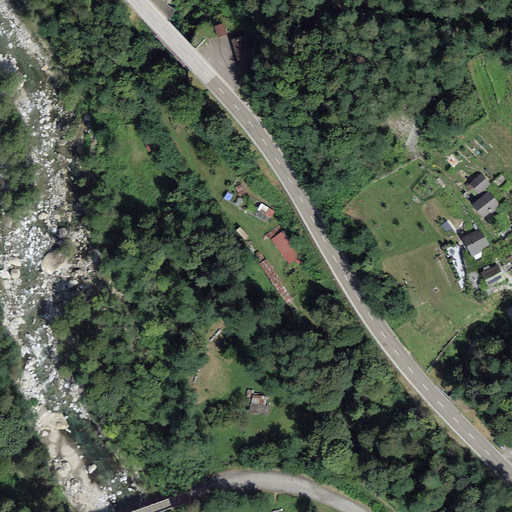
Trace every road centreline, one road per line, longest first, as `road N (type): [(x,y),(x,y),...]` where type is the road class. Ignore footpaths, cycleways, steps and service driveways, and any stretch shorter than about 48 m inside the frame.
road 1 (primary): [(511,477),(391,347),(252,125),(136,0)]
road 2 (unclassified): [(355,511),(274,482),(228,484),(144,511)]
